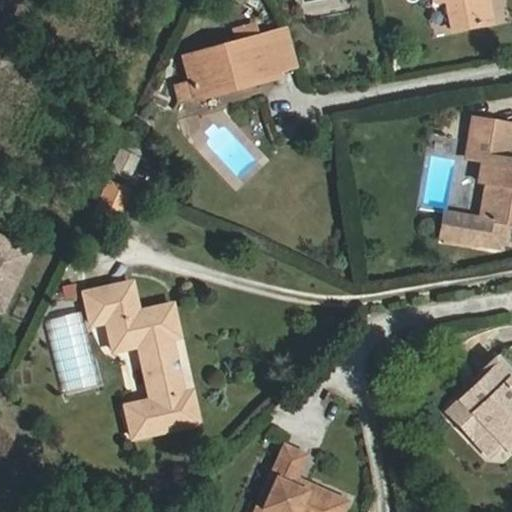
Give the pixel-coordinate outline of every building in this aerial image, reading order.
[(433,0),(434,3),(446,1),(451,32),(489,24),(484,0),(433,0)] [(266,35),(182,57),(192,99),(277,77),(266,35)] [(511,127),(472,119),(464,158),(480,162),(477,182),(487,184),(480,221),(511,227),(511,127)] [(120,147),(112,162),(130,172),(138,157),(120,147)] [(0,311),(1,312),(31,252),(0,237),(0,311)] [(136,311),(129,282),(81,292),(88,326),(104,323),(110,352),(136,347),(148,400),(122,405),(130,440),(198,425),(190,391),(180,393),(168,339),(178,337),(171,304),(136,311)] [(486,457),(499,445),(511,433),(511,378),(496,361),(472,384),(474,386),(482,394),(458,416),(476,435),(470,441),(486,457)] [(451,407),(458,416),(482,394),(474,386),(451,407)] [(511,433),(499,445),(505,451),(511,444),(511,433)] [(295,479),(306,455),(282,444),(250,511),(342,511),(346,503),(295,479)]
